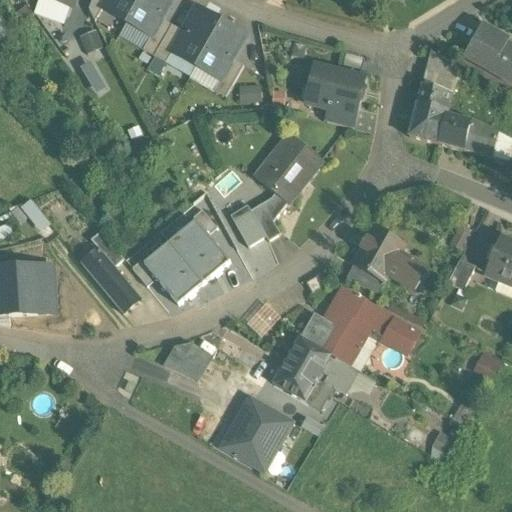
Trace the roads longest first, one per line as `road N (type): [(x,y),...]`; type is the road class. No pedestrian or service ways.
road 1 (residential): [(395,157),(312,266),(164,338),(79,352)]
road 2 (residential): [(79,352),(89,385),(303,511)]
road 3 (residential): [(395,51),(260,19),(225,0)]
road 4 (residential): [(511,205),(395,157)]
